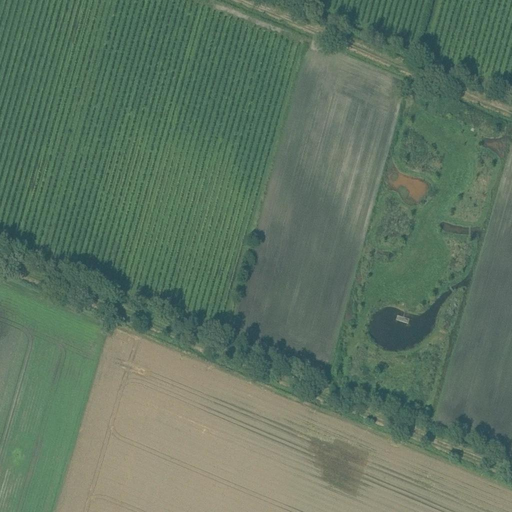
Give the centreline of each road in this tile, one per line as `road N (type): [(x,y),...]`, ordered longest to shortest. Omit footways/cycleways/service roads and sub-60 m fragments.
road 1 (track): [(511,473),(0,260)]
road 2 (track): [(240,0),(511,112)]
